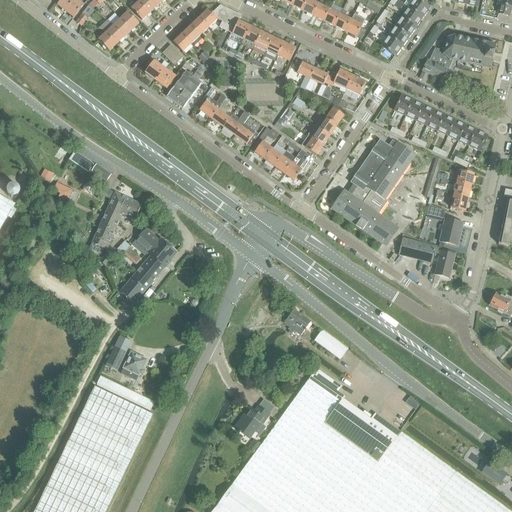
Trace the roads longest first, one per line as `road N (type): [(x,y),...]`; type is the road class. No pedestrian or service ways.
road 1 (unclassified): [(511,458),(248,253)]
road 2 (primary): [(261,236),(0,36)]
road 3 (primary): [(511,419),(261,236)]
road 4 (unclassified): [(248,253),(0,75)]
road 5 (unclassified): [(302,210),(115,77)]
road 6 (unclassified): [(455,317),(428,318),(286,229),(271,223),(261,236)]
road 7 (residential): [(455,317),(503,131)]
road 8 (unclassified): [(455,317),(302,210)]
road 9 (unclassified): [(210,346),(132,511)]
road 10 (residential): [(390,79),(228,1)]
road 11 (unclassified): [(302,210),(390,79)]
road 12 (residential): [(390,79),(439,16),(511,33)]
road 13 (unclassified): [(115,77),(14,0)]
road 14 (residential): [(503,131),(390,79)]
